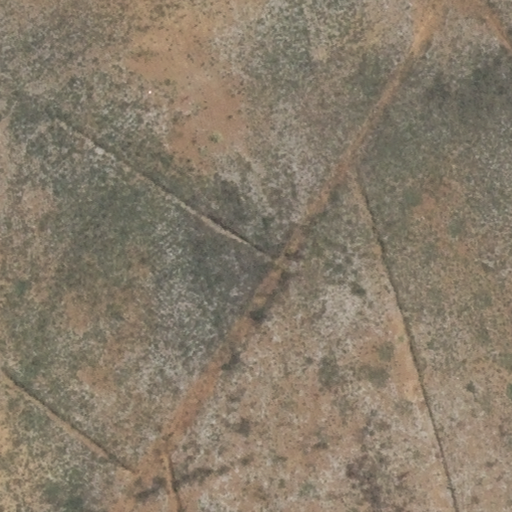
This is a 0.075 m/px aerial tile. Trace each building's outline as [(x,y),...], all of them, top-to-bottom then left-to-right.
[(94,0),(97,10),(131,0),(94,0)] [(43,53),(0,64),(0,257),(180,210),(139,56),(50,80),(43,53)] [(511,511),(511,188),(411,217),(500,511),(511,511)] [(210,275),(280,511),(500,511),(411,217),(210,275)] [(36,324),(88,511),(280,511),(210,275),(36,324)] [(88,511),(36,324),(0,334),(0,511),(88,511)]
